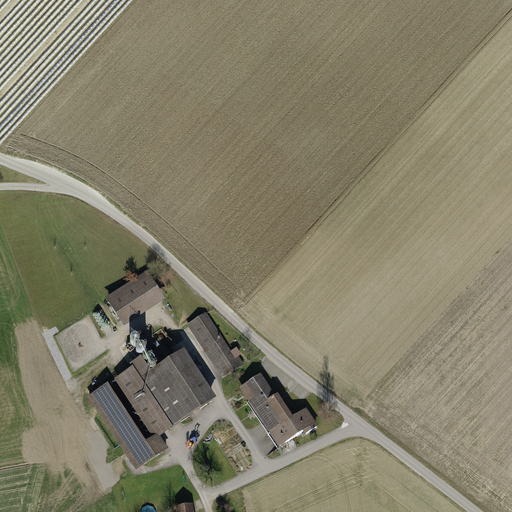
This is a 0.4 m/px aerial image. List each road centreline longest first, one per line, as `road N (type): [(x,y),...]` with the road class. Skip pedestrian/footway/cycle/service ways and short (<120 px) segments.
road 1 (unclassified): [(72,187),(111,206),(474,511)]
road 2 (track): [(360,423),(205,497)]
